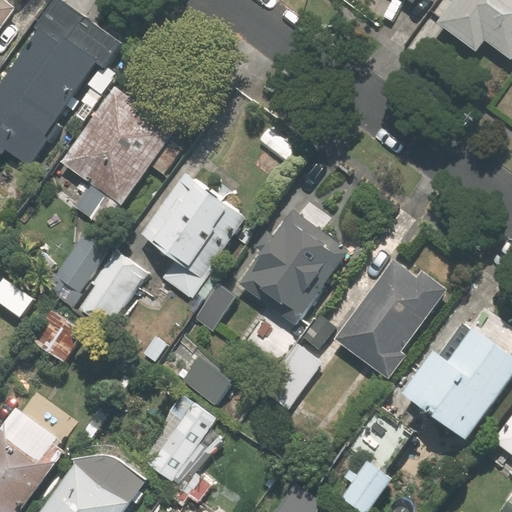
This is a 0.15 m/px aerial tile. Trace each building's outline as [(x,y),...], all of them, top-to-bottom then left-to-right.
[(0,0),(0,42),(27,7),(17,0),(0,0)] [(16,151),(38,166),(66,125),(63,123),(105,62),(113,68),(131,43),(69,0),(60,0),(0,85),(0,147),(12,156),(16,151)] [(492,41),(511,57),(511,0),(459,0),(443,21),(483,52),(492,41)] [(129,208),(185,130),(122,84),(68,158),(99,180),(79,207),(106,227),(123,204),(129,208)] [(271,125),(257,142),(286,165),(300,148),(271,125)] [(170,280),(199,302),(260,219),(197,172),(150,234),(184,260),(170,280)] [(326,228),(334,217),(310,199),(302,210),(297,206),(267,245),(272,248),(253,274),(248,270),(240,280),(252,289),(258,281),(306,318),(356,252),(326,228)] [(103,310),(121,323),(157,273),(94,227),(58,278),(85,297),(80,305),(98,317),(103,310)] [(412,352),(438,317),(387,279),(344,338),(398,378),(416,354),(412,352)] [(93,334),(59,309),(35,341),(69,366),(93,334)] [(452,342),(467,352),(463,357),(448,348),(416,394),(483,439),(511,396),(511,344),(487,328),(485,332),(467,320),(452,342)] [(293,407),(326,364),(304,347),(271,391),(293,407)] [(207,352),(187,378),(221,404),(241,378),(207,352)] [(0,511),(31,511),(74,453),(64,445),(81,422),(37,390),(0,440),(0,511)] [(227,418),(196,395),(146,464),(134,455),(129,461),(157,481),(165,471),(181,482),(227,418)] [(360,441),(394,470),(424,434),(390,406),(360,441)] [(511,429),(503,441),(511,447),(511,429)] [(132,511),(155,481),(123,458),(87,459),(48,511),(132,511)] [(394,470),(381,461),(370,476),(361,469),(354,479),(362,484),(353,498),(372,511),(381,511),(405,478),(394,470)] [(198,511),(220,484),(199,467),(164,511),(198,511)] [(322,511),(330,501),(300,481),(279,511),(322,511)] [(511,511),(511,501),(503,511),(511,511)]
